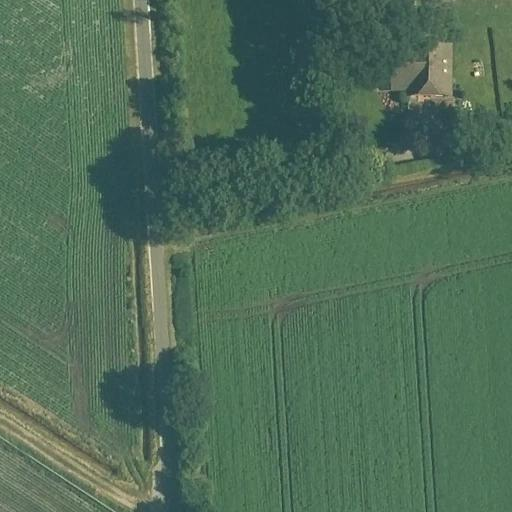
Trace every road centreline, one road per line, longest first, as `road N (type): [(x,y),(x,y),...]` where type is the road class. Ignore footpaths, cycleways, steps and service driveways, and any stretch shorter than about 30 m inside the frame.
road 1 (unclassified): [(131,0),(161,511)]
road 2 (track): [(139,511),(0,420)]
